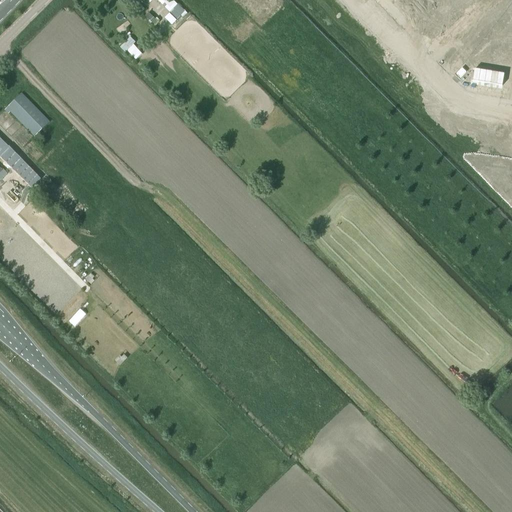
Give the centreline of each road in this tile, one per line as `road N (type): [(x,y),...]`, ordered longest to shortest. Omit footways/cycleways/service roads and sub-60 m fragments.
road 1 (secondary): [(192,511),(0,326)]
road 2 (secondary): [(0,367),(158,511)]
road 3 (residential): [(511,112),(462,102),(355,0)]
road 4 (track): [(0,45),(139,185)]
road 5 (track): [(0,201),(87,290)]
